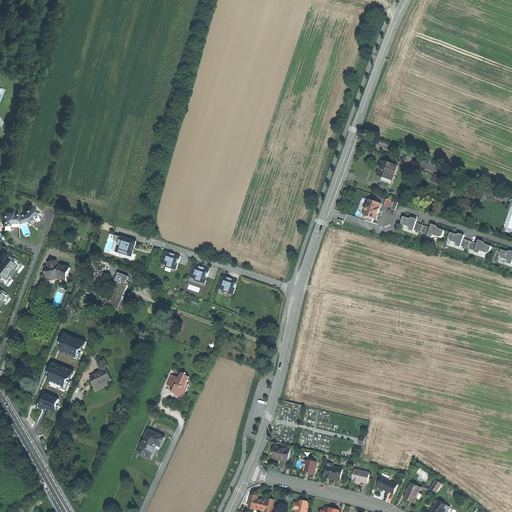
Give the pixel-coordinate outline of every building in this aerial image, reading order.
[(398,166),(383,161),(381,165),(380,166),(379,166),(379,167),(379,168),(379,169),(379,170),(380,170),(378,176),(383,178),(382,181),(391,184),(392,181),(393,181),(398,166)] [(434,181),(443,185),(446,179),(436,175),(434,181)] [(376,202),(370,200),(368,205),(365,204),(364,207),(364,209),(365,210),(364,215),(367,216),(366,220),(373,222),(374,219),(377,220),(382,204),(378,203),(379,200),(377,200),(376,202)] [(3,211),(4,226),(9,226),(8,223),(13,223),(19,222),(19,223),(19,221),(24,219),(26,221),(28,223),(32,218),(31,217),(33,215),(34,216),(38,211),(31,205),(23,214),(18,215),(18,213),(13,214),(13,211),(3,211)] [(417,223),(418,220),(413,218),(410,219),(404,217),(402,222),(404,225),(410,227),(409,230),(414,232),(414,230),(417,223)] [(424,226),(417,223),(414,230),(422,233),(424,226)] [(432,225),(431,228),(429,235),(428,237),(433,238),(434,236),(440,238),(443,236),(445,231),(439,229),(437,226),(432,225)] [(431,228),(424,226),(422,233),(429,235),(431,228)] [(464,239),(465,236),(460,234),(457,235),(451,233),(449,238),(451,241),(457,243),(456,246),(461,248),(461,246),(464,239)] [(116,252),(132,257),(134,250),(137,241),(126,238),(121,237),(120,237),(119,242),(116,252)] [(470,241),(464,239),(461,246),(468,248),(470,241)] [(479,240),(478,244),(476,251),(475,252),(480,254),(481,251),(487,254),(490,252),(492,247),(486,245),(484,242),(479,240)] [(478,244),(470,241),(468,248),(476,251),(478,244)] [(511,251),(508,252),(502,250),(500,255),(502,258),(508,261),(507,263),(511,264),(511,251)] [(172,269),(176,270),(179,263),(178,263),(181,257),(174,254),(174,255),(172,255),(171,254),(172,253),(165,251),(161,264),(172,267),(172,269)] [(0,280),(3,283),(18,264),(13,260),(14,259),(12,257),(10,257),(6,253),(2,258),(4,259),(2,261),(0,263),(0,280)] [(49,266),(45,267),(48,281),(48,279),(59,277),(64,279),(67,280),(71,268),(60,264),(58,264),(49,266)] [(200,267),(194,265),(190,277),(201,281),(201,282),(205,284),(208,277),(207,277),(210,270),(204,268),(203,268),(203,269),(201,268),(200,268),(200,267)] [(117,281),(119,282),(119,280),(127,283),(129,277),(120,273),(117,281)] [(99,284),(101,285),(103,280),(104,278),(100,276),(95,274),(92,281),(99,284)] [(229,278),(223,276),(219,288),(230,292),(229,293),(234,295),(238,281),(231,279),(231,280),(230,279),(229,279),(229,278)] [(107,281),(103,280),(101,285),(99,284),(99,285),(107,289),(108,287),(105,286),(107,281)] [(127,283),(119,280),(119,282),(114,293),(111,292),(110,293),(109,297),(106,304),(119,310),(119,309),(118,309),(122,298),(123,298),(125,293),(129,284),(127,283)] [(106,295),(109,297),(110,293),(106,291),(107,289),(99,285),(95,295),(96,294),(105,298),(106,295)] [(72,296),(69,294),(63,310),(66,311),(72,296)] [(65,333),(61,343),(63,344),(60,351),(77,358),(84,341),(75,338),(73,338),(71,337),(72,336),(65,333)] [(93,382),(96,388),(108,382),(112,380),(106,367),(108,366),(105,360),(98,363),(101,370),(102,372),(91,377),(93,382)] [(60,365),(53,362),(49,372),(51,373),(48,380),(65,387),(72,370),(63,367),(63,368),(61,367),(59,366),(60,365)] [(173,374),(168,384),(172,385),(175,387),(180,389),(178,393),(177,396),(182,396),(182,395),(185,396),(190,384),(188,383),(191,376),(187,374),(188,372),(182,372),(180,377),(173,374)] [(109,385),(108,382),(96,388),(97,391),(109,385)] [(52,397),(46,394),(40,407),(54,413),(60,400),(52,397)] [(146,456),(151,458),(157,445),(162,435),(149,430),(146,436),(144,441),(139,453),(146,456)] [(166,437),(162,435),(157,445),(162,447),(166,437)] [(290,450),(276,447),(273,458),(280,459),(288,461),(290,450)] [(300,472),(305,473),(308,460),(303,459),(300,472)] [(317,463),(308,460),(305,473),(309,474),(314,475),(317,463)] [(333,467),(332,467),(331,469),(328,468),(327,470),(326,477),(326,478),(330,479),(336,481),(337,479),(341,480),(343,469),(333,467)] [(370,473),(355,470),(353,480),(353,483),(357,484),(360,484),(361,482),(368,484),(370,473)] [(385,490),(394,494),(398,485),(382,477),(378,487),(385,490)] [(431,489),(437,493),(443,484),(436,480),(431,489)] [(410,500),(415,502),(416,499),(420,492),(422,488),(412,483),(405,498),(410,500)] [(252,496),(249,508),(256,509),(266,511),(272,511),(275,501),(269,499),(268,501),(263,500),(258,499),(258,497),(252,496)] [(446,511),(447,511),(446,511),(448,507),(450,508),(439,501),(432,511),(446,511)] [(301,504),(295,503),(294,509),(299,510),(298,511),(307,511),(309,504),(307,503),(301,502),(301,504)]
